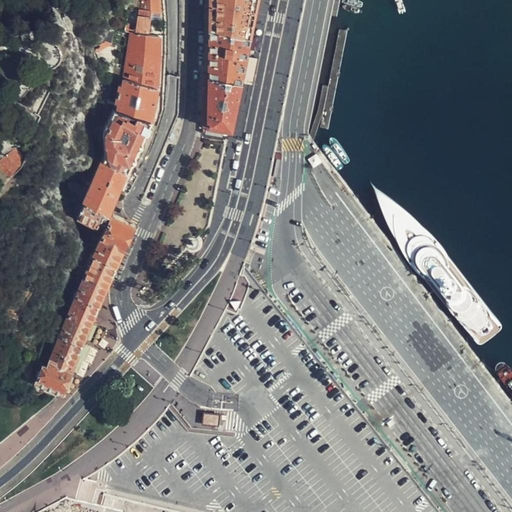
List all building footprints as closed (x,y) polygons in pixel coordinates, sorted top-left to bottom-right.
[(160,11),(160,0),(139,0),(139,11),(160,11)] [(256,0),(210,0),(209,32),(249,37),(256,0)] [(148,26),(148,16),(137,16),(137,32),(152,33),(152,26),(148,26)] [(245,59),(249,37),(209,32),(209,52),(209,77),(240,83),(245,59)] [(159,86),(159,36),(133,35),(132,85),(159,86)] [(235,110),(240,83),(209,77),(203,76),(203,102),(202,135),(228,138),(230,139),(235,110)] [(159,86),(132,85),(128,92),(126,92),(121,104),(125,105),(123,114),(151,120),(155,105),(157,95),(159,86)] [(123,114),(119,113),(105,132),(105,153),(102,159),(127,170),(151,120),(123,114)] [(14,146),(0,158),(0,168),(9,176),(25,153),(14,146)] [(83,202),(107,213),(119,188),(131,193),(139,175),(127,170),(102,159),(83,202)] [(113,241),(125,246),(134,225),(111,215),(107,213),(83,202),(75,223),(103,235),(102,238),(112,242),(113,241)] [(88,268),(110,278),(117,263),(125,246),(113,241),(112,242),(102,238),(88,268)] [(71,307),(93,316),(101,299),(110,278),(88,268),(71,307)] [(53,344),(77,354),(86,334),(93,316),(71,307),(53,344)] [(292,330),(164,430),(223,506),(353,405),(292,330)] [(34,377),(62,388),(69,373),(77,354),(53,344),(45,364),(20,354),(22,364),(24,368),(37,372),(34,377)] [(42,390),(45,383),(36,379),(32,387),(34,391),(37,392),(42,390)] [(379,441),(342,469),(375,511),(414,511),(426,502),(379,441)] [(320,442),(273,479),(299,511),(334,511),(360,492),(347,476),(342,469),(320,442)] [(118,498),(83,489),(81,500),(117,508),(118,498)]
